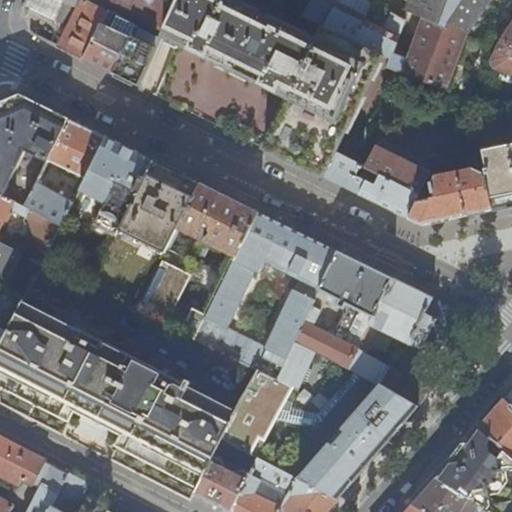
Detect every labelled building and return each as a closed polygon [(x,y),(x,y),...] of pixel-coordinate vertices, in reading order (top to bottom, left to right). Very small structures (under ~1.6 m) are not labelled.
[(107,12),(82,0),(25,0),(24,4),(71,22),(66,32),(67,33),(59,47),(83,59),(107,12)] [(113,0),(108,11),(135,25),(159,39),(160,36),(174,6),(162,0),(113,0)] [(226,0),(177,0),(174,6),(160,36),(171,41),(177,43),(230,69),(288,97),(264,148),(275,153),(323,177),(336,153),(335,152),(345,132),(361,140),(395,70),(389,67),(391,59),(391,58),(354,40),(324,25),(323,25),(314,43),(273,23),(229,1),(226,0)] [(312,0),(304,16),(323,25),(324,25),(333,8),(337,0),(312,0)] [(511,0),(410,0),(407,11),(423,18),(408,61),(391,56),(391,58),(391,59),(389,67),(395,70),(445,90),(467,34),(491,0),(511,0),(511,29),(506,39),(497,63),(498,70),(504,72),(511,74),(511,0)] [(373,2),(363,22),(354,40),(391,58),(391,56),(405,20),(404,19),(391,12),(384,30),(369,23),(378,5),(373,2)] [(347,14),(333,8),(324,25),(354,40),(363,22),(347,14)] [(108,11),(107,12),(83,59),(112,74),(135,25),(108,11)] [(139,87),(159,39),(135,25),(112,74),(125,80),(139,87)] [(511,74),(504,72),(503,77),(506,82),(511,83),(511,74)] [(48,161),(68,119),(47,109),(31,101),(26,99),(0,109),(0,193),(3,195),(26,151),(48,161)] [(84,127),(68,119),(48,161),(85,178),(105,137),(84,127)] [(138,153),(105,137),(85,178),(81,185),(80,187),(106,200),(100,214),(123,225),(155,162),(143,156),(138,153)] [(511,144),(480,152),(484,169),(481,169),(482,175),(485,176),(491,210),(505,208),(511,206),(511,144)] [(366,168),(371,170),(379,174),(418,194),(419,195),(430,173),(376,145),(365,167),(366,168)] [(336,153),(323,177),(370,200),(409,219),(415,202),(418,194),(379,174),(374,185),(356,176),(361,165),(336,153)] [(180,174),(155,162),(123,225),(91,289),(126,306),(138,312),(139,310),(169,251),(179,231),(202,185),(180,174)] [(435,197),(415,202),(409,219),(421,225),(456,218),(491,210),(485,176),(482,175),(473,170),(433,178),(432,182),(435,197)] [(80,187),(81,185),(75,183),(73,186),(72,186),(70,191),(77,194),(80,187)] [(36,185),(25,207),(61,225),(66,214),(72,202),(36,185)] [(228,197),(202,185),(179,231),(236,258),(259,212),(243,205),(228,197)] [(27,219),(32,237),(23,255),(41,264),(61,225),(25,207),(3,195),(0,193),(0,231),(10,210),(27,219)] [(259,212),(236,258),(207,318),(197,339),(261,370),(277,378),(295,340),(338,251),(306,235),(259,212)] [(0,243),(0,284),(2,285),(18,252),(0,243)] [(198,265),(169,251),(139,310),(197,339),(207,318),(206,317),(205,318),(178,305),(198,265)] [(394,278),(364,264),(349,257),(338,251),(295,340),(315,351),(349,368),(358,350),(371,324),(394,278)] [(82,285),(50,268),(41,264),(31,284),(116,327),(126,306),(91,289),(82,285)] [(416,289),(394,278),(371,324),(434,355),(457,309),(449,305),(416,289)] [(0,327),(7,331),(20,305),(25,296),(2,285),(0,284),(0,327)] [(76,333),(20,305),(7,331),(0,345),(0,387),(40,407),(68,421),(74,409),(121,433),(115,445),(123,450),(164,470),(198,487),(223,440),(237,415),(186,388),(187,384),(78,329),(76,333)] [(223,440),(254,457),(289,388),(295,391),(315,351),(295,340),(277,378),(261,370),(237,415),(223,440)] [(391,368),(358,350),(349,368),(356,372),(364,376),(420,406),(436,387),(393,365),(391,368)] [(273,466),(281,470),(364,376),(356,372),(273,466)] [(420,406),(364,376),(281,470),(338,500),(357,479),(392,438),(420,406)] [(494,411),(479,428),(511,456),(511,406),(504,400),(494,411)] [(511,511),(511,456),(479,428),(458,453),(436,478),(490,511),(511,511)] [(70,473),(23,449),(0,436),(0,511),(50,511),(53,507),(60,493),(70,473)] [(254,457),(223,440),(198,487),(195,495),(217,505),(230,511),(231,511),(252,474),(245,471),(233,475),(225,471),(223,459),(226,454),(254,469),(259,459),(254,457)] [(273,466),(259,459),(254,469),(252,474),(231,511),(327,511),(338,500),(281,470),(273,466)] [(70,473),(60,493),(79,503),(90,483),(70,473)] [(426,490),(413,505),(424,511),(460,511),(461,511),(490,511),(436,478),(426,490)]
